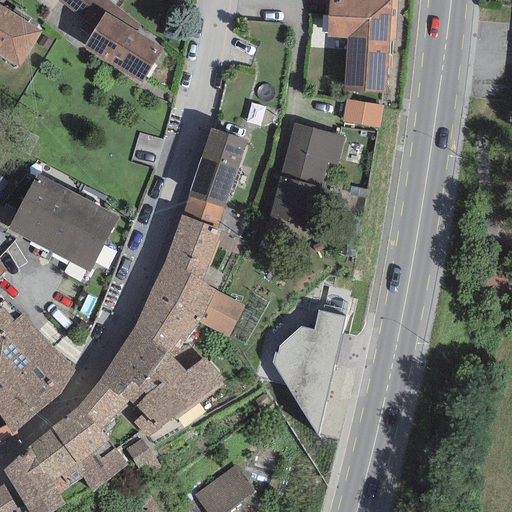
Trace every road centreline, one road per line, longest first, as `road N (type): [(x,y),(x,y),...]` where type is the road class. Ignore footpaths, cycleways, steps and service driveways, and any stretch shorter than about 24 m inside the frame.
road 1 (residential): [(220,0),(197,121),(120,323),(70,400),(0,459)]
road 2 (primary): [(355,511),(404,307),(449,0)]
